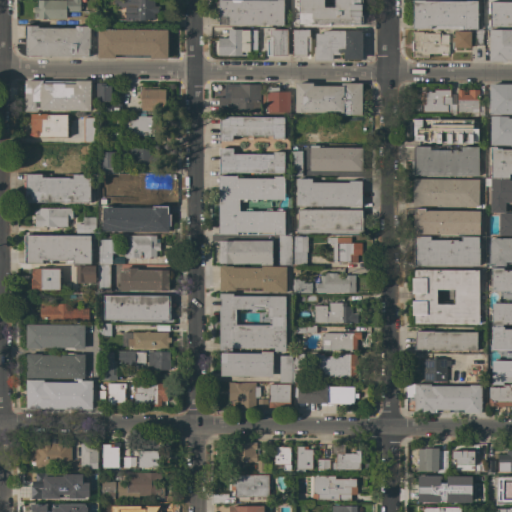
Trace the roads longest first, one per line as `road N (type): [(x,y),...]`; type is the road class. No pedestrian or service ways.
road 1 (residential): [(511,429),(0,422)]
road 2 (residential): [(387,511),(384,0)]
road 3 (residential): [(196,426),(194,73)]
road 4 (residential): [(194,73),(0,70)]
road 5 (residential): [(384,73),(194,73)]
road 6 (residential): [(511,71),(384,73)]
